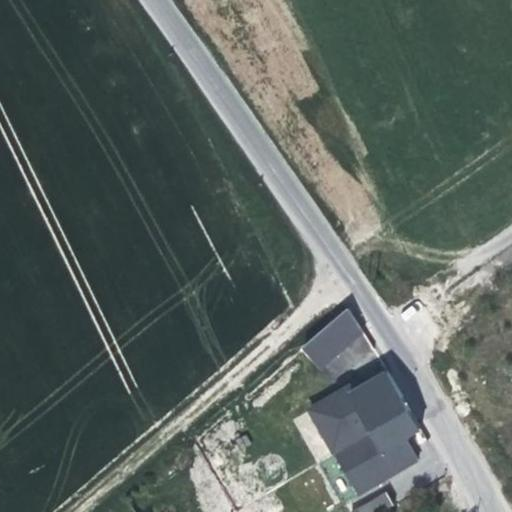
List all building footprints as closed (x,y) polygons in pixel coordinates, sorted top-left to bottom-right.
[(350,311),(299,343),(317,371),(341,356),(351,371),(377,354),(350,311)] [(271,376),(238,405),(253,422),(286,393),(271,376)] [(408,411),(389,379),(367,392),(371,400),(366,403),(355,408),(332,419),(335,426),(333,427),(335,431),(296,454),(295,453),(252,478),(261,493),(366,435),(408,411)] [(408,411),(366,435),(377,453),(385,450),(389,458),(405,451),(411,448),(407,437),(419,430),(408,411)] [(383,478),(348,499),(354,511),(380,511),(397,502),(383,478)]
